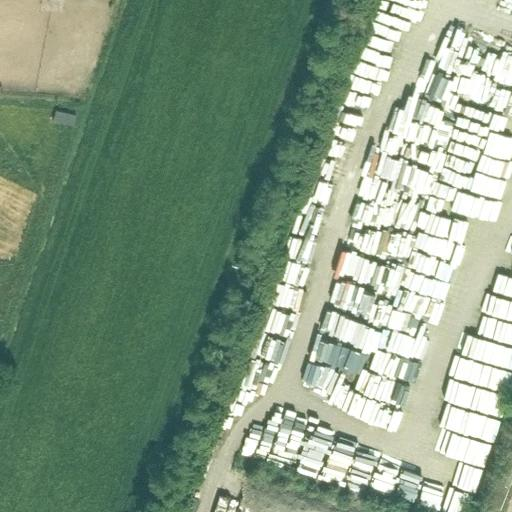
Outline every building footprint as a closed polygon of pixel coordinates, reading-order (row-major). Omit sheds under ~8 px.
[(511,87),(507,86),(498,107),(510,113),(511,107),(511,87)] [(329,128),(356,137),(367,104),(339,95),(329,128)] [(416,110),(432,118),(438,106),(422,98),(416,110)] [(452,124),(457,111),(444,106),(439,120),(452,124)] [(53,111),(50,130),(70,133),(73,115),(53,111)] [(483,139),(486,130),(463,121),(460,130),(483,139)] [(306,187),(339,197),(345,176),(349,177),(360,140),(325,130),(320,147),(318,146),(306,187)] [(380,178),(405,183),(410,160),(386,154),(380,178)] [(415,218),(452,232),(458,216),(454,214),(470,170),(438,158),(415,218)] [(511,187),(491,180),(486,195),(511,203),(511,187)] [(353,239),(374,245),(381,220),(378,219),(380,212),(397,217),(405,189),(387,185),(382,203),(368,199),(364,215),(360,215),(353,239)] [(303,186),(297,205),(316,211),(322,192),(303,186)] [(511,205),(506,204),(499,224),(478,217),(472,235),(488,240),(476,275),(506,286),(511,268),(511,266),(506,265),(511,247),(511,205)] [(285,328),(293,297),(306,300),(327,217),(293,208),(271,295),(275,296),(268,324),(285,328)] [(412,236),(443,251),(449,238),(419,222),(412,236)] [(406,251),(407,230),(390,228),(389,250),(406,251)] [(357,246),(347,269),(372,281),(378,268),(393,275),(398,265),(357,246)] [(415,246),(411,261),(451,270),(454,257),(428,251),(429,249),(415,246)] [(405,261),(399,278),(401,278),(394,297),(446,315),(458,279),(405,261)] [(308,391),(388,418),(396,396),(405,399),(425,339),(421,338),(414,357),(404,354),(403,355),(392,351),(378,391),(340,378),(342,373),(347,375),(362,333),(370,336),(374,324),(362,320),(366,310),(377,314),(378,312),(396,318),(395,320),(427,331),(433,314),(334,280),(317,329),(335,335),(324,366),(318,364),(308,391)] [(509,310),(511,310),(511,316),(509,332),(511,332),(511,290),(487,285),(486,290),(477,288),(470,323),(505,330),(509,310)] [(385,342),(391,324),(381,322),(376,340),(385,342)] [(457,370),(452,395),(504,404),(507,385),(490,382),(491,378),(467,374),(467,370),(508,378),(511,354),(511,333),(456,324),(448,368),(457,370)] [(414,349),(417,332),(393,327),(390,345),(414,349)] [(279,357),(282,331),(263,328),(259,354),(279,357)] [(369,362),(386,364),(389,345),(371,343),(369,362)] [(255,357),(247,384),(264,390),(272,363),(255,357)] [(365,385),(376,388),(382,367),(371,364),(365,385)] [(224,413),(234,417),(243,393),(232,389),(224,413)] [(491,434),(499,411),(452,395),(443,421),(462,427),(447,471),(439,468),(428,499),(460,510),(486,432),(491,434)] [(265,450),(268,438),(247,433),(244,445),(265,450)] [(377,452),(331,440),(324,465),(371,477),(377,452)] [(376,484),(404,487),(406,466),(378,463),(376,484)] [(212,511),(235,511),(241,497),(219,491),(212,511)]
